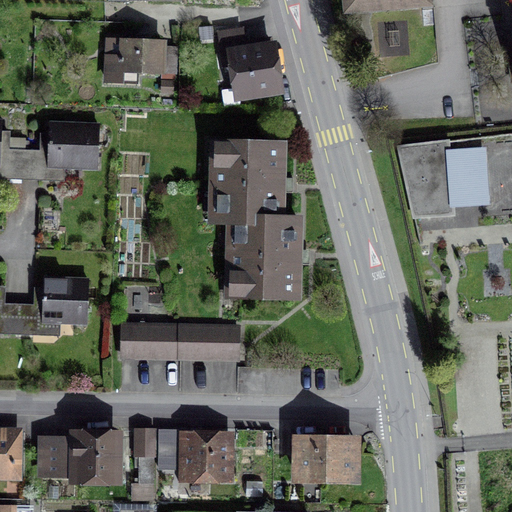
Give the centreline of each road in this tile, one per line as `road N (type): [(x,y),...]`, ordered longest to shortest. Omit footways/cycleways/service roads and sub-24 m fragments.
road 1 (primary): [(401,409),(296,0)]
road 2 (residential): [(401,409),(0,405)]
